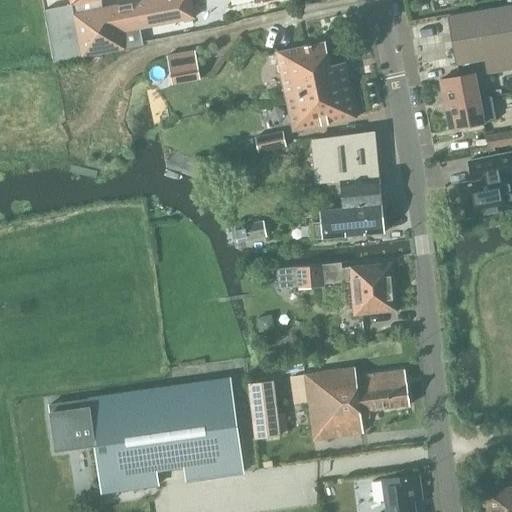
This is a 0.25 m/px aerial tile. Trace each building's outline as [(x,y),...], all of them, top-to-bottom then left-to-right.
[(147,0),(73,14),(81,57),(143,45),(139,28),(193,18),(190,0),(147,0)] [(485,60),(511,54),(511,6),(447,17),(455,65),(485,60)] [(276,53),(285,98),(349,84),(344,62),(330,66),(325,42),(276,53)] [(166,57),(172,84),(199,79),(194,52),(166,57)] [(511,54),(485,60),(487,73),(511,69),(511,54)] [(57,97),(106,88),(101,58),(52,67),(57,97)] [(440,80),(444,105),(478,98),(474,74),(440,80)] [(349,84),(285,98),(293,131),(356,117),(349,84)] [(483,99),(488,120),(496,117),(491,97),(483,99)] [(478,98),(444,105),(449,130),(483,123),(478,98)] [(511,131),(485,136),(487,148),(511,143),(511,131)] [(255,138),(258,152),(286,146),(283,132),(255,138)] [(317,182),(328,181),(377,177),(373,133),(313,140),(317,182)] [(466,217),(485,213),(511,207),(511,201),(507,177),(511,175),(511,152),(468,161),(472,181),(459,183),(466,217)] [(342,193),(343,207),(380,204),(377,177),(328,181),(329,194),(342,193)] [(380,204),(343,207),(321,209),(322,216),(312,217),(314,239),(324,238),(383,232),(380,204)] [(236,227),(239,242),(267,236),(264,221),(236,227)] [(392,263),(341,268),(341,263),(276,269),(278,289),(298,287),(298,289),(324,286),(324,284),(351,281),(354,315),(396,311),(392,263)] [(305,381),(295,382),(296,392),(307,391),(313,440),(363,433),(361,418),(370,417),(369,411),(409,405),(404,370),(356,376),(354,367),(304,374),(305,381)] [(48,405),(55,451),(94,446),(101,492),(158,484),(156,469),(183,465),(185,480),(243,472),(230,379),(48,405)] [(273,380),(248,383),(255,439),(279,435),(273,380)] [(382,480),(386,511),(414,511),(414,510),(413,510),(412,500),(421,499),(418,475),(382,480)] [(511,511),(511,487),(484,491),(487,511),(511,511)]
